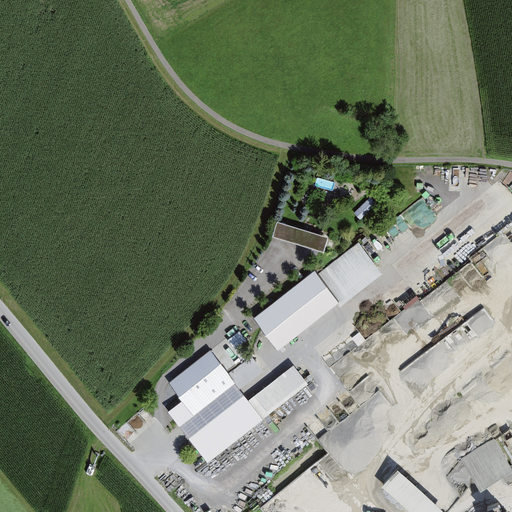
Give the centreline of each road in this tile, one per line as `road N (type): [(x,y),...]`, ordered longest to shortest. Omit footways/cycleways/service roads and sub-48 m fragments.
road 1 (track): [(128,0),(183,87),(248,134),(340,156),(511,164)]
road 2 (unknown): [(318,337),(155,438),(195,482),(224,482),(318,401),(320,360)]
road 3 (tertiary): [(0,309),(173,511)]
